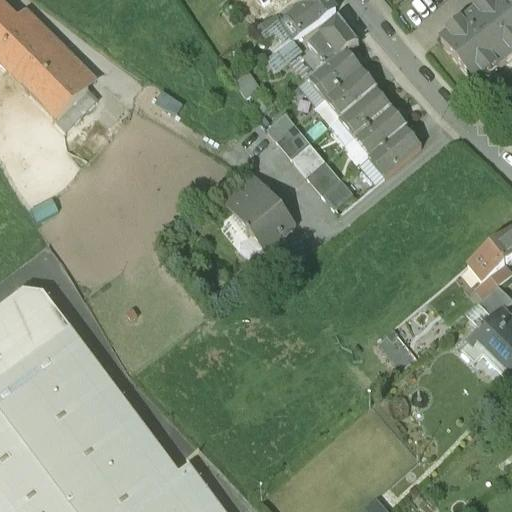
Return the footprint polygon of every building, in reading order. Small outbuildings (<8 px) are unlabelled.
[(266,5),(268,3),(265,0),(233,0),(232,1),(241,16),(244,14),(254,6),(268,23),(274,19),(272,17),(274,16),(266,5)] [(294,0),(293,1),(303,14),(282,29),(292,43),(335,13),(324,0),(294,0)] [(511,19),(496,0),(493,0),(488,5),(487,4),(476,13),(476,14),(460,27),(459,26),(448,36),(448,37),(441,42),(475,85),(483,78),(482,77),(493,68),(495,71),(504,64),(502,61),(511,52),(511,19)] [(511,0),(497,0),(511,18),(511,0)] [(0,35),(14,21),(0,6),(0,35)] [(268,23),(254,6),(244,14),(257,31),(268,23)] [(268,23),(257,31),(273,57),(291,44),(292,43),(282,29),(274,19),(268,23)] [(88,95),(14,21),(0,35),(0,65),(10,76),(26,92),(25,94),(28,97),(30,95),(55,120),(53,122),(56,125),(58,123),(59,124),(56,127),(65,136),(94,107),(85,98),(88,95)] [(336,21),(307,46),(313,53),(326,68),(345,53),(355,45),(336,21)] [(291,44),(273,57),(281,68),(298,54),(291,44)] [(326,68),(313,53),(305,60),(303,62),(304,62),(316,76),(326,68)] [(316,76),(308,84),(324,103),(361,72),(345,53),(326,68),(316,76)] [(275,73),(281,68),(273,57),(266,61),(275,73)] [(0,85),(10,76),(0,65),(0,85)] [(361,72),(324,103),(339,121),(375,92),(376,91),(361,72)] [(247,75),(233,85),(245,103),(260,93),(247,75)] [(375,92),(339,121),(337,122),(353,141),(390,111),(375,92)] [(337,122),(339,121),(324,103),(315,111),(330,129),(337,122)] [(390,111),(353,141),(369,159),(369,160),(404,131),(406,129),(390,111)] [(285,118),(266,133),(275,144),(293,128),(285,118)] [(52,150),(65,136),(56,127),(59,124),(58,123),(56,125),(41,140),(52,150)] [(293,128),(275,144),(291,162),(309,147),(293,128)] [(404,131),(369,160),(369,159),(367,161),(384,180),(420,150),(404,131)] [(345,148),(360,167),(367,161),(369,159),(353,141),(345,148)] [(309,147),(291,162),(306,181),(325,166),(309,147)] [(377,186),(384,180),(367,161),(360,167),(377,186)] [(325,166),(306,181),(322,200),(340,184),(325,166)] [(294,227),(255,180),(223,206),(250,238),(239,248),(239,252),(248,264),(262,252),(263,253),(276,242),(294,227)] [(340,184),(322,200),(333,213),(352,198),(340,184)] [(511,234),(510,232),(467,268),(482,286),(504,268),(503,268),(511,260),(511,234)] [(298,268),(276,242),(263,253),(262,252),(248,264),(264,282),(277,271),(284,280),(298,268)] [(482,286),(475,291),(484,302),(497,291),(511,278),(504,268),(482,286)] [(484,302),(478,308),(488,320),(491,323),(502,312),(503,313),(511,305),(497,291),(484,302)] [(23,296),(0,313),(0,511),(221,511),(189,469),(178,476),(45,299),(23,296)] [(511,322),(503,313),(502,312),(491,323),(488,320),(464,344),(468,347),(472,342),(511,381),(511,322)]
